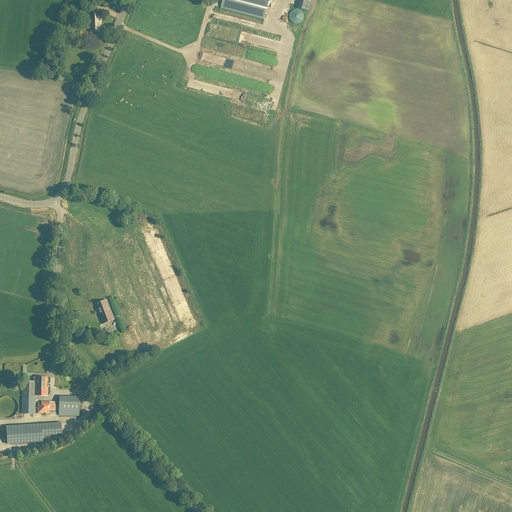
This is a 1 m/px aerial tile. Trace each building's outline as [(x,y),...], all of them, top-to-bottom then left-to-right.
[(106,8),(110,0),(100,0),(98,4),(106,8)] [(264,20),(269,0),(223,0),(221,8),(264,20)] [(300,0),(300,2),(298,9),(310,12),(312,5),(312,0),(300,0)] [(298,9),(296,9),(294,9),(291,10),(290,12),(289,14),(288,17),(289,19),(290,21),(291,23),(294,24),(296,25),(298,24),(301,23),(302,21),(303,19),(304,17),(303,14),(302,12),(301,10),(298,9)] [(100,26),(101,26),(100,12),(89,13),(90,22),(87,22),(88,29),(91,29),(91,33),(100,32),(100,26)] [(114,211),(113,213),(119,215),(120,212),(121,213),(122,209),(114,206),(113,211),(114,211)] [(107,220),(104,228),(108,229),(107,233),(113,234),(114,231),(119,232),(122,224),(117,223),(118,219),(111,217),(110,221),(107,220)] [(107,254),(93,248),(93,249),(91,254),(90,254),(90,255),(98,258),(96,264),(90,265),(92,271),(91,271),(92,276),(92,277),(93,276),(94,284),(101,281),(100,278),(104,276),(103,272),(104,272),(103,272),(101,267),(99,264),(101,259),(104,260),(101,259),(102,256),(105,257),(106,254),(107,254)] [(102,325),(114,320),(107,300),(95,305),(99,315),(98,315),(102,325)] [(193,325),(196,324),(193,318),(193,317),(191,310),(191,314),(178,314),(179,319),(183,317),(183,316),(185,315),(188,321),(187,318),(193,317),(193,321),(189,323),(188,323),(189,325),(193,325)] [(142,328),(129,333),(133,342),(130,344),(132,349),(133,348),(135,352),(145,348),(144,345),(146,343),(144,338),(140,339),(139,336),(144,334),(142,328)] [(33,377),(33,382),(33,388),(47,388),(47,377),(33,377)] [(47,397),(47,388),(33,388),(33,382),(22,382),(22,414),(34,414),(34,396),(47,397)] [(79,416),(79,397),(59,396),(58,416),(79,416)] [(55,411),(55,405),(52,405),(52,402),(41,402),(41,404),(37,404),(37,414),(49,414),(49,411),(55,411)] [(62,435),(61,423),(6,427),(7,445),(43,442),(42,436),(62,435)]
